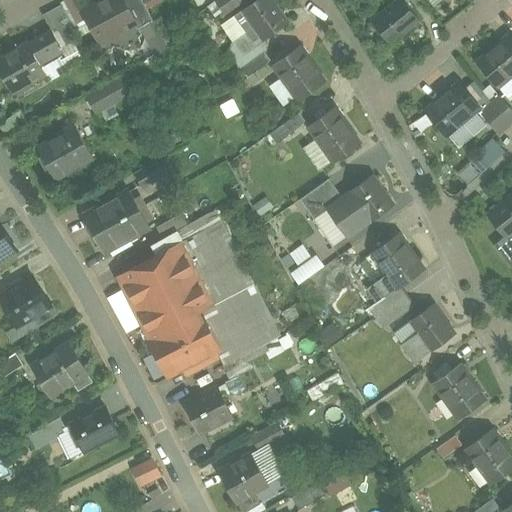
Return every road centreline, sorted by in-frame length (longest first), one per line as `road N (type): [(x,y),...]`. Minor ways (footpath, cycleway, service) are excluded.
road 1 (residential): [(196,511),(68,268),(0,161)]
road 2 (residential): [(380,102),(499,3)]
road 3 (residential): [(439,221),(500,340)]
road 4 (residential): [(380,102),(439,221)]
road 5 (residential): [(314,0),(380,102)]
